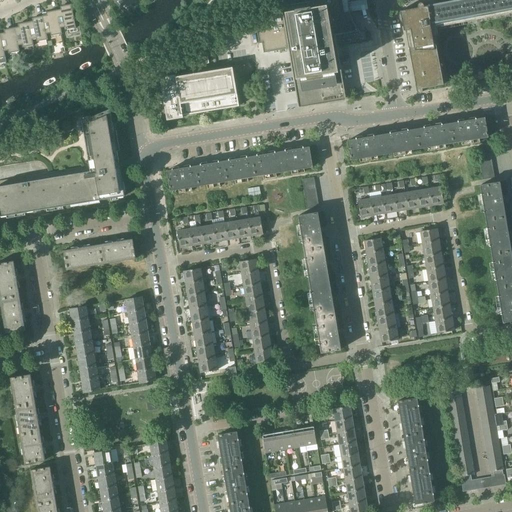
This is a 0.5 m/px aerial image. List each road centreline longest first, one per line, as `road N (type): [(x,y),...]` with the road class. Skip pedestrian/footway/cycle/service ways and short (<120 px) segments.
road 1 (residential): [(363,352),(287,363),(267,245),(162,262)]
road 2 (residential): [(511,328),(466,329),(448,216),(345,233)]
road 3 (residential): [(147,152),(325,117)]
road 4 (residential): [(188,427),(162,262)]
road 5 (residential): [(78,511),(51,348)]
road 6 (residential): [(147,152),(125,67),(93,0)]
road 7 (residential): [(389,511),(363,352)]
road 8 (residential): [(188,427),(324,404)]
road 9 (residential): [(35,237),(154,217)]
road 10 (residential): [(363,352),(345,233)]
